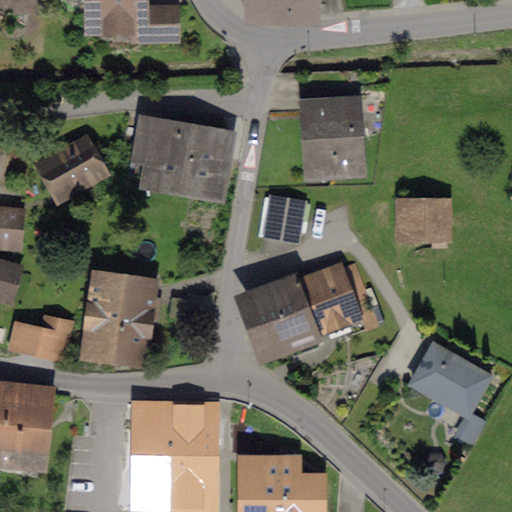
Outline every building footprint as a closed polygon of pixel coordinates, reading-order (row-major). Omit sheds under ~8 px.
[(176,39),(175,9),(141,10),(140,0),(95,0),(95,26),(140,25),(140,40),(176,39)] [(254,0),(255,16),(312,15),(312,7),(318,7),(317,0),(254,0)] [(311,112),(315,171),(357,168),(352,107),(349,107),(348,91),(303,95),(304,112),(311,112)] [(143,127),(137,163),(154,166),(152,179),(215,190),(224,141),(143,127)] [(0,175),(18,178),(21,139),(0,137),(0,175)] [(84,147),(50,166),(64,191),(98,172),(84,147)] [(272,198),(265,236),(297,242),(304,203),(272,198)] [(403,205),(403,235),(447,234),(447,204),(403,205)] [(0,211),(0,212),(0,240),(15,243),(19,213),(0,211)] [(0,266),(0,294),(7,296),(14,271),(0,266)] [(336,270),(248,305),(265,350),(288,341),(294,356),(324,344),(319,329),(353,315),(336,270)] [(103,279),(93,349),(138,356),(144,315),(151,316),(155,287),(103,279)] [(47,319),(44,332),(19,326),(15,346),(60,356),(68,324),(47,319)] [(434,346),(412,384),(467,416),(489,377),(434,346)] [(0,394),(0,454),(34,458),(40,400),(0,394)] [(141,405),(139,507),(170,506),(170,491),(204,492),(203,500),(214,501),(214,493),(217,493),(217,457),(209,457),(210,407),(141,405)] [(319,511),(320,480),(294,480),(294,463),(247,463),(246,511),(319,511)]
